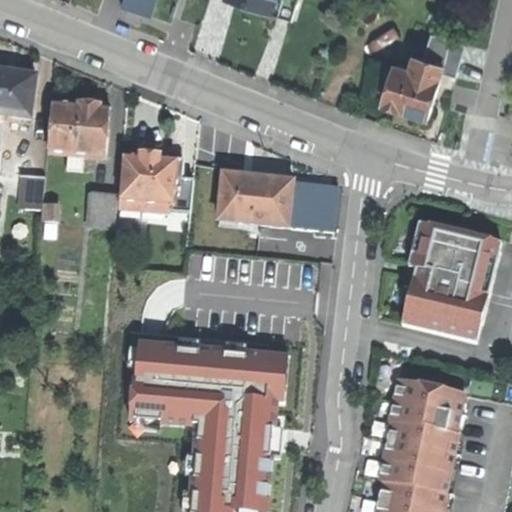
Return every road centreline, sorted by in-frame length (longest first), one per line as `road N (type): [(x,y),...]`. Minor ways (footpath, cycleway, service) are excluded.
road 1 (residential): [(368,156),(0,8)]
road 2 (residential): [(327,511),(368,156)]
road 3 (residential): [(468,183),(508,0)]
road 4 (unknown): [(347,331),(462,363),(511,347)]
